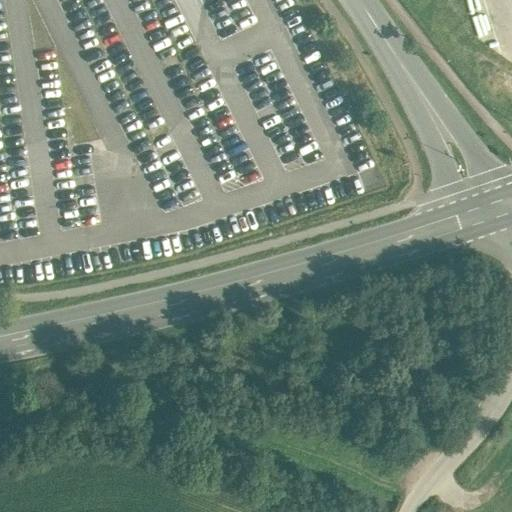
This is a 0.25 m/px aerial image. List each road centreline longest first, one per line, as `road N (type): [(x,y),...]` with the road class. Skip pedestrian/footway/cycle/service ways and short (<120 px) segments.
road 1 (secondary): [(487,211),(238,287),(0,340)]
road 2 (residential): [(487,211),(473,155),(373,30)]
road 3 (residential): [(373,30),(438,158),(487,211)]
road 4 (unclassified): [(511,376),(409,511)]
